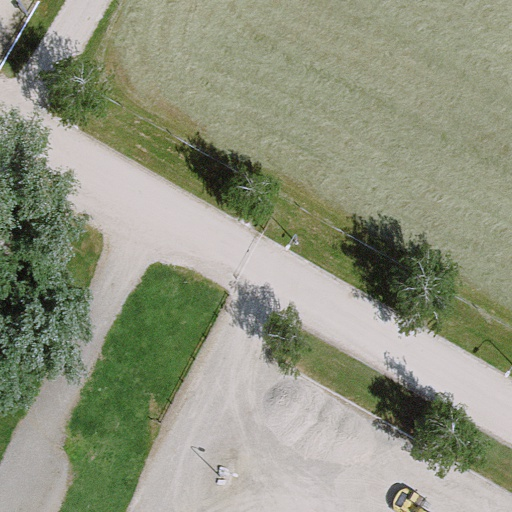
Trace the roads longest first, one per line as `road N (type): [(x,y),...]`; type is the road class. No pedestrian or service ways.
road 1 (track): [(148,212),(45,416)]
road 2 (track): [(86,0),(7,133)]
